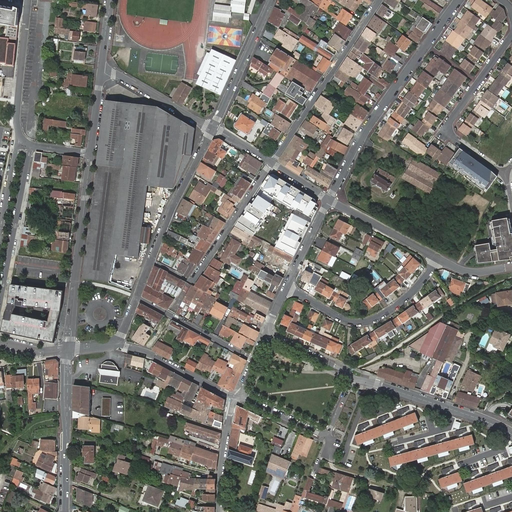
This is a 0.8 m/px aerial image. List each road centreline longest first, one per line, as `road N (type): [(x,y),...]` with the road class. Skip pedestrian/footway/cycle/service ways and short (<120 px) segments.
road 1 (residential): [(328,199),(363,131),(459,0)]
road 2 (tertiary): [(90,153),(67,349)]
road 3 (residential): [(271,163),(379,0)]
road 4 (residential): [(149,260),(191,282),(271,163)]
road 5 (residential): [(511,34),(447,129),(506,174)]
road 6 (residential): [(286,287),(339,318),(368,322),(401,302),(436,258)]
road 7 (residential): [(354,378),(511,433)]
road 8 (tertiary): [(67,349),(65,511)]
road 9 (residential): [(0,303),(30,145)]
road 10 (residential): [(149,260),(212,127)]
road 11 (residential): [(28,0),(18,143)]
road 12 (residential): [(270,0),(212,127)]
road 13 (residential): [(136,296),(254,359)]
road 14 (residential): [(117,342),(235,396)]
road 15 (residential): [(212,127),(101,67)]
road 16 (residential): [(328,199),(436,258)]
